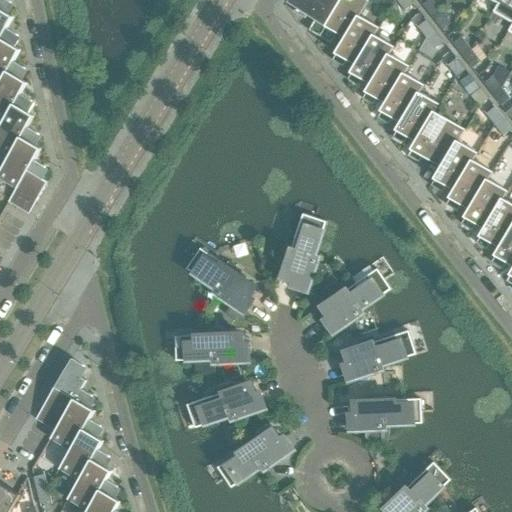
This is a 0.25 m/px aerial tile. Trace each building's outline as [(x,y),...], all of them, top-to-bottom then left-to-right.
[(0,0),(0,40),(7,29),(14,17),(6,12),(11,3),(5,0),(0,0)] [(320,37),(342,0),(288,0),(287,3),(296,8),(294,11),(306,18),(308,14),(316,19),(309,30),(320,37)] [(346,37),(360,16),(370,0),(369,0),(342,0),(320,37),(332,44),(338,33),(346,37)] [(414,4),(411,0),(397,0),(406,11),(414,4)] [(442,10),(433,0),(429,0),(423,5),(433,18),(442,10)] [(511,0),(502,0),(500,5),(498,4),(494,11),(511,22),(511,0)] [(451,23),(442,10),(433,18),(443,30),(451,23)] [(356,65),(375,35),(380,28),(360,16),(346,37),(333,60),(344,67),(348,60),(356,65)] [(436,31),(427,20),(418,27),(427,38),(436,31)] [(0,84),(14,62),(21,50),(12,45),(18,36),(7,29),(0,40),(0,84)] [(444,42),(436,31),(427,38),(436,49),(444,42)] [(372,84),(390,54),(395,47),(375,35),(356,65),(348,79),(359,86),(364,79),(372,84)] [(472,49),(462,36),(453,43),(464,56),(472,49)] [(481,61),(472,49),(464,56),(473,68),(481,61)] [(387,103),(406,73),(410,66),(390,54),(372,84),(363,98),(374,105),(379,98),(387,103)] [(466,69),(457,58),(448,65),(457,76),(466,69)] [(21,95),(28,83),(19,78),(25,69),(14,62),(0,84),(0,121),(3,123),(21,95)] [(402,123),(421,93),(425,85),(406,73),(387,103),(378,118),(390,125),(394,118),(402,123)] [(481,89),(470,74),(461,81),(471,96),(481,89)] [(502,87),(493,76),(485,83),(494,94),(502,87)] [(511,99),(502,87),(494,94),(503,106),(511,99)] [(417,142),(436,112),(440,104),(421,93),(402,123),(393,137),(405,144),(409,137),(417,142)] [(28,128),(35,116),(26,111),(32,102),(21,95),(3,123),(0,127),(0,149),(10,156),(28,128)] [(504,118),(495,107),(487,114),(495,125),(504,118)] [(459,141),(466,130),(436,112),(417,142),(408,156),(420,163),(424,156),(442,167),(459,141)] [(504,136),(511,129),(511,128),(504,118),(495,125),(486,141),(497,143),(506,139),(504,136)] [(35,161),(42,149),(33,144),(39,135),(28,128),(10,156),(0,172),(0,178),(17,189),(35,161)] [(455,190),(474,160),(479,153),(459,141),(442,167),(431,185),(443,192),(447,185),(455,190)] [(470,209),(489,179),(494,172),(474,160),(455,190),(446,204),(458,211),(462,204),(470,209)] [(29,214),(49,182),(40,177),(46,167),(35,161),(17,189),(9,202),(29,214)] [(485,228),(504,199),(509,191),(489,179),(470,209),(462,224),(473,230),(477,224),(485,228)] [(500,248),(511,229),(511,203),(504,199),(485,228),(477,243),(488,250),(492,243),(500,248)] [(315,258),(320,243),(327,222),(304,214),(283,278),(295,282),(293,286),(309,291),(319,260),(315,258)] [(511,264),(511,229),(500,248),(492,262),(503,269),(507,262),(511,264)] [(256,286),(214,257),(202,249),(188,269),(219,290),(217,294),(244,313),(253,300),(249,297),(256,286)] [(360,311),(392,289),(378,269),(323,307),(330,317),(326,320),(335,333),(363,315),(360,311)] [(381,366),(417,354),(410,331),(346,352),(350,364),(345,365),(350,381),(382,370),(381,366)] [(249,362),(248,346),(243,346),(243,333),(176,337),(177,361),(215,359),(216,364),(249,362)] [(81,390),(87,380),(79,375),(84,366),(73,359),(36,419),(56,431),(57,431),(81,390)] [(265,409),(260,394),(256,395),(251,383),(188,405),(196,428),(232,416),(234,420),(265,409)] [(90,420),(96,411),(87,406),(93,396),(81,390),(57,431),(56,431),(51,439),(70,450),(59,469),(60,470),(90,420)] [(423,423),(423,411),(422,399),(355,402),(356,415),(351,415),(352,431),(385,429),(385,425),(423,423)] [(99,450),(104,441),(96,436),(101,427),(90,420),(60,470),(79,481),(68,499),(69,500),(99,450)] [(266,470),(294,451),(285,438),(281,440),(273,430),(218,467),(232,488),(264,466),(266,470)] [(88,511),(107,480),(113,471),(104,466),(110,457),(99,450),(69,500),(87,511),(86,511),(88,511)] [(424,507),(436,495),(452,480),(434,462),(386,508),(389,511),(424,511),(427,510),(424,507)] [(49,488),(46,477),(35,480),(38,490),(49,488)] [(115,511),(116,511),(121,502),(113,496),(118,487),(107,480),(88,511),(115,511)] [(11,511),(21,495),(0,482),(0,511),(11,511)] [(53,504),(49,488),(38,490),(42,507),(53,504)]
